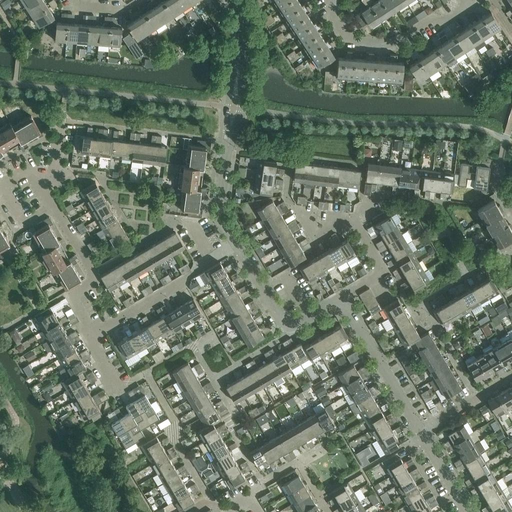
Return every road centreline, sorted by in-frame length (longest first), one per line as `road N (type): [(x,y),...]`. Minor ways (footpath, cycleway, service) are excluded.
road 1 (residential): [(468,5),(392,43),(348,40),(333,0)]
road 2 (tertiary): [(422,435),(343,297)]
road 3 (tertiary): [(343,297),(290,326),(238,243)]
road 4 (unclassified): [(91,333),(70,294),(95,280),(54,208)]
road 5 (residential): [(91,333),(211,259)]
road 6 (residential): [(40,183),(32,169),(2,185),(24,225),(54,208)]
